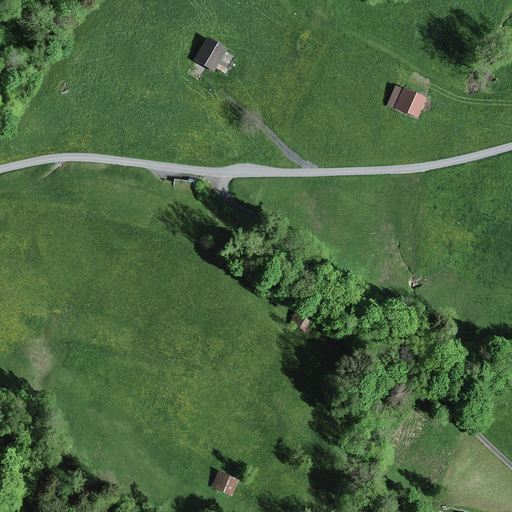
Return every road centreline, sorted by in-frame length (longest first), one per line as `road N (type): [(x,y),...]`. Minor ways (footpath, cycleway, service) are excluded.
road 1 (unclassified): [(511,146),(423,168),(221,173),(66,156),(0,169)]
road 2 (track): [(221,173),(234,205),(297,247),(511,466)]
